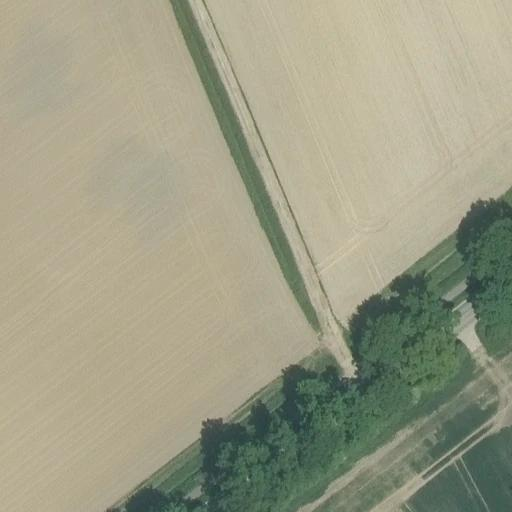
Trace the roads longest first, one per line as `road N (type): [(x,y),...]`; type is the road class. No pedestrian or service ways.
road 1 (track): [(362,391),(194,0)]
road 2 (secondary): [(511,278),(210,511)]
